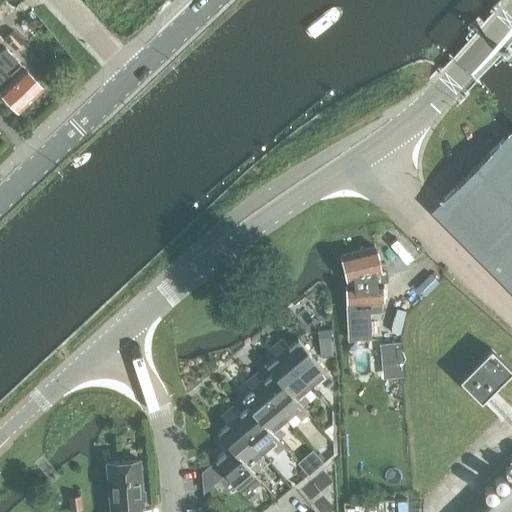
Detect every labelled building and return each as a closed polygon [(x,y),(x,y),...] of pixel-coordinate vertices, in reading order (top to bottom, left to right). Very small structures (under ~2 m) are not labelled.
[(511,47),(478,17),(467,28),(504,61),(505,60),(507,62),(511,56),(511,47)] [(0,54),(0,90),(18,111),(43,87),(23,65),(18,59),(6,49),(0,54)] [(450,53),(446,56),(478,85),(481,81),(450,53)] [(511,144),(504,137),(441,200),(442,201),(511,271),(511,144)] [(381,281),(380,277),(380,272),(381,271),(373,246),(341,253),(347,280),(347,283),(346,283),(349,340),(371,338),(368,311),(381,310),(382,281),(381,281)] [(321,356),(331,354),(328,328),(317,329),(321,356)] [(276,342),(311,384),(319,377),(325,385),(332,378),(297,337),(288,345),(281,337),(276,342)] [(381,356),(401,355),(400,341),(380,342),(381,356)] [(296,396),(311,384),(276,342),(269,348),(276,355),(266,363),(272,371),(273,370),(295,397),(296,396)] [(491,347),(459,378),(480,399),(511,369),(491,347)] [(263,378),(257,371),(251,376),(286,417),(285,417),(292,426),(300,419),(301,420),(309,413),(296,396),(295,397),(273,370),(272,371),(263,378)] [(249,404),(277,438),(283,433),(277,425),(285,417),(286,417),(251,376),(245,381),(251,389),(242,397),(248,404),(249,404)] [(284,446),(277,438),(249,404),(248,404),(239,412),(233,404),(227,409),(262,451),(269,445),(276,453),(284,446)] [(248,464),(262,451),(227,409),(221,414),(227,422),(218,430),(224,438),(225,437),(248,465),(248,464)] [(331,423),(322,429),(331,439),(331,423)] [(277,438),(284,446),(292,439),(285,431),(283,433),(277,438)] [(259,479),(248,464),(248,465),(225,437),(224,438),(218,443),(225,450),(215,458),(250,500),(258,493),(251,486),(259,479)] [(111,511),(140,511),(140,505),(143,505),(139,459),(107,462),(111,511)] [(511,511),(511,480),(479,511),(511,511)] [(70,511),(82,510),(80,494),(68,496),(70,511)]
